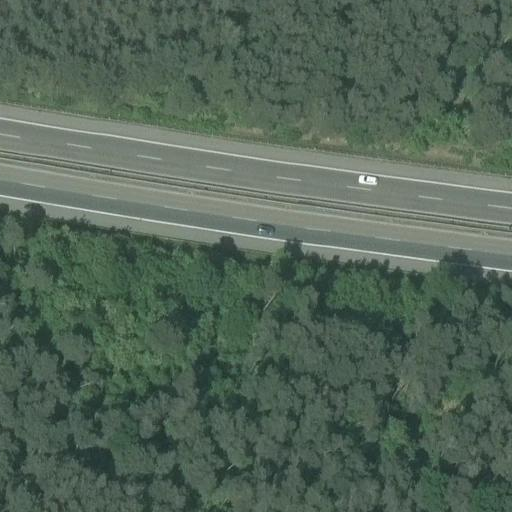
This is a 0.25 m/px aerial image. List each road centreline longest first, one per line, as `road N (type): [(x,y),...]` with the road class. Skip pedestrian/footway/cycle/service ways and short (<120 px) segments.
road 1 (motorway): [(0,179),(511,258)]
road 2 (motorway): [(511,209),(0,133)]
